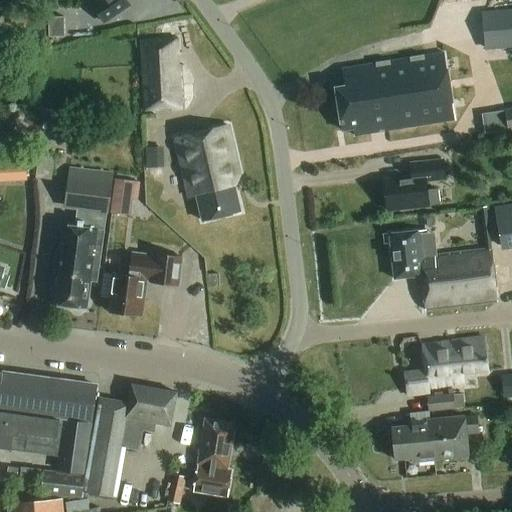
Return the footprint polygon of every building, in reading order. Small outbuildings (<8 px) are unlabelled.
[(97,0),(100,4),(94,8),(104,23),(129,6),(125,0),(97,0)] [(511,13),(484,15),(487,49),(511,47),(511,13)] [(64,18),(48,18),(48,41),(64,40),(64,18)] [(144,111),(180,109),(177,41),(141,43),(144,111)] [(453,122),(444,55),(342,69),(345,88),(336,89),(342,131),(352,130),(353,136),(453,122)] [(29,89),(20,89),(21,103),(30,103),(29,89)] [(239,177),(227,127),(174,139),(188,199),(195,197),(201,222),(239,213),(233,188),(239,177)] [(416,131),(382,135),(384,151),(418,148),(416,131)] [(23,136),(10,136),(10,149),(24,148),(23,136)] [(148,144),(149,165),(165,164),(164,143),(148,144)] [(438,189),(427,190),(426,182),(446,180),(444,161),(410,165),(411,178),(384,181),(387,211),(429,206),(439,205),(438,189)] [(0,182),(26,181),(25,163),(0,163),(0,182)] [(69,168),(64,207),(108,213),(113,174),(69,168)] [(115,180),(111,214),(130,216),(131,201),(138,202),(140,183),(115,180)] [(511,206),(493,209),(499,253),(511,250),(511,206)] [(104,231),(61,226),(57,256),(56,256),(52,290),(54,291),(52,305),(72,308),(75,310),(80,311),(82,309),(84,309),(89,281),(97,282),(104,231)] [(428,255),(425,231),(389,235),(394,280),(421,276),(425,311),(497,302),(492,250),(435,256),(435,254),(428,255)] [(181,259),(154,255),(153,263),(131,260),(129,276),(114,274),(109,315),(141,319),(143,302),(141,302),(143,281),(150,282),(150,283),(178,287),(181,259)] [(217,274),(208,275),(209,288),(218,287),(217,274)] [(484,338),(445,343),(448,386),(463,383),(462,375),(488,372),(484,338)] [(448,386),(445,343),(422,346),(425,371),(404,374),(407,396),(429,393),(429,389),(448,386)] [(0,437),(1,438),(2,432),(29,436),(27,449),(55,453),(59,421),(66,422),(60,463),(85,466),(91,426),(92,427),(97,389),(3,375),(0,374),(0,437)] [(511,375),(501,376),(503,400),(511,398),(511,375)] [(128,403),(104,398),(96,444),(92,443),(86,478),(84,495),(116,500),(124,449),(138,452),(141,432),(153,434),(154,425),(169,427),(175,394),(131,386),(128,403)] [(462,397),(453,398),(453,395),(428,397),(429,411),(463,408),(462,397)] [(430,420),(429,420),(429,412),(411,414),(413,426),(392,428),(396,460),(412,458),(412,463),(434,461),(430,420)] [(430,420),(434,461),(468,457),(466,435),(479,433),(477,416),(464,417),(430,420)] [(228,424),(203,420),(192,490),(226,496),(230,472),(226,471),(232,429),(228,424)] [(17,499),(38,501),(41,472),(21,469),(17,499)] [(80,500),(83,500),(84,495),(86,478),(43,472),(41,494),(80,500)] [(173,475),(166,502),(180,505),(186,478),(173,475)] [(83,500),(80,500),(67,502),(68,511),(99,511),(99,508),(89,509),(87,499),(83,500)] [(9,511),(63,511),(63,500),(9,504),(9,511)]
